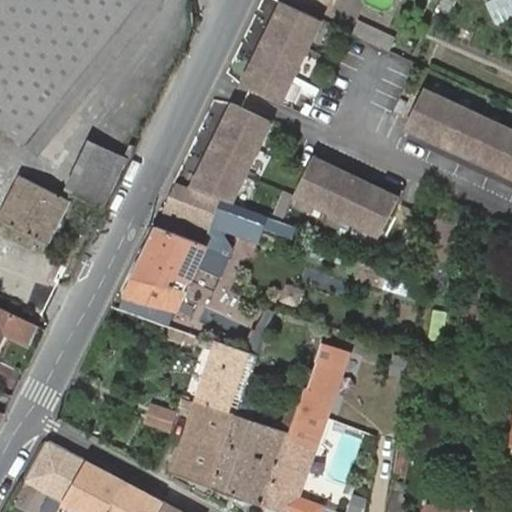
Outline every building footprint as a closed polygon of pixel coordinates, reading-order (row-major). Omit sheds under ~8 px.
[(0,0),(0,124),(21,139),(137,0),(0,0)] [(317,17),(281,0),(241,83),(277,101),(317,17)] [(495,22),(511,15),(511,0),(488,0),(486,1),(495,22)] [(388,52),(395,38),(358,20),(351,34),(388,52)] [(511,132),(428,92),(411,129),(511,177),(511,132)] [(268,119),(232,101),(191,186),(222,198),(229,200),(268,119)] [(127,157),(87,138),(63,189),(103,208),(127,157)] [(333,167),(309,157),(293,192),(317,204),(333,167)] [(394,196),(333,167),(317,204),(377,232),(394,196)] [(22,176),(1,220),(48,244),(71,200),(22,176)] [(191,186),(175,181),(162,211),(209,229),(222,198),(191,186)] [(133,279),(123,297),(176,310),(183,295),(189,296),(191,291),(193,285),(188,284),(204,250),(206,246),(207,245),(158,226),(133,279)] [(27,344),(37,325),(0,306),(0,341),(5,333),(27,344)] [(217,342),(197,337),(195,343),(215,349),(217,342)] [(261,372),(285,373),(287,341),(263,340),(261,372)] [(215,349),(197,402),(238,416),(239,414),(242,403),(252,373),(258,356),(218,342),(217,342),(215,349)] [(308,388),(306,387),(294,423),(290,432),(288,438),(315,448),(343,369),(317,360),(308,388)] [(263,377),(252,373),(242,403),(253,407),(263,377)] [(238,416),(197,402),(173,474),(213,488),(238,416)] [(290,432),(279,428),(268,458),(242,449),(252,419),(256,408),(253,407),(242,403),(239,414),(238,416),(213,488),(262,505),(279,461),(288,438),(290,432)] [(176,413),(153,405),(147,422),(170,430),(176,413)] [(268,458),(279,428),(252,419),(242,449),(268,458)] [(279,461),(262,505),(280,511),(291,511),(315,448),(288,438),(279,461)] [(48,442),(27,480),(65,501),(87,461),(51,441),(48,442)] [(401,448),(394,484),(405,486),(410,456),(406,455),(408,449),(401,448)] [(463,496),(481,499),(488,460),(470,457),(463,496)] [(62,506),(73,511),(107,511),(124,482),(87,461),(65,501),(62,506)] [(157,511),(164,501),(124,482),(107,511),(157,511)] [(394,484),(389,511),(402,511),(405,498),(403,497),(405,486),(394,484)] [(184,511),(164,501),(157,511),(184,511)]
